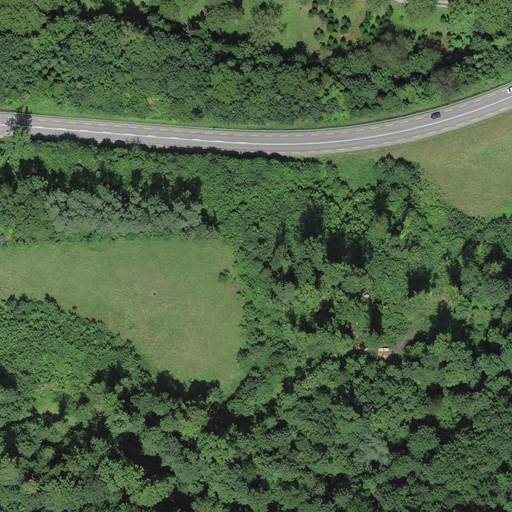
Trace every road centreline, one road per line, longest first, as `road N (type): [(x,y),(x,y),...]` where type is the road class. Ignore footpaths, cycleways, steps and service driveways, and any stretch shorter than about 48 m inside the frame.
road 1 (track): [(0,429),(35,416),(65,419),(165,472),(196,460),(317,363),(358,354),(451,393),(511,381)]
road 2 (primary): [(0,126),(312,143),(426,125),(511,96)]
road 3 (track): [(63,511),(107,499),(177,508),(218,493),(264,410)]
